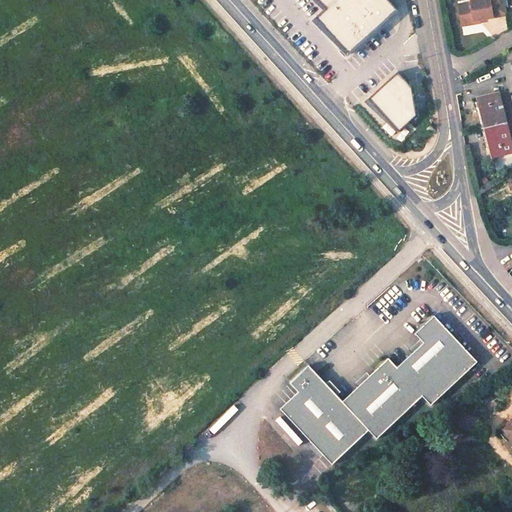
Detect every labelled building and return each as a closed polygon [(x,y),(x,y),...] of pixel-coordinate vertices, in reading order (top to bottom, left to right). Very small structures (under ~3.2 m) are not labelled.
[(32,0),(64,35),(106,0),(32,0)] [(311,0),(320,10),(312,17),(343,54),(381,22),(380,22),(392,12),(382,0),(311,0)] [(474,15),(506,11),(504,0),(471,0),(472,1),(460,2),(463,20),(475,18),(474,15)] [(495,33),(507,30),(503,16),(491,19),(495,33)] [(511,90),(511,48),(500,56),(503,67),(500,68),(505,92),(509,91),(511,90)] [(391,75),(365,99),(394,130),(411,120),(406,90),(391,75)] [(474,97),(481,126),(502,121),(511,119),(508,109),(499,112),(495,93),(474,97)] [(481,126),(488,156),(509,151),(505,135),(511,133),(511,124),(511,119),(502,121),(481,126)] [(434,319),(412,341),(419,348),(396,370),(386,360),(349,396),(341,404),(375,439),(419,395),(430,406),(476,362),(434,319)] [(280,414),(330,466),(367,431),(341,404),(309,369),(290,386),(300,396),(280,414)] [(457,426),(475,431),(477,418),(460,413),(457,426)] [(325,482),(320,486),(325,495),(331,492),(325,482)]
